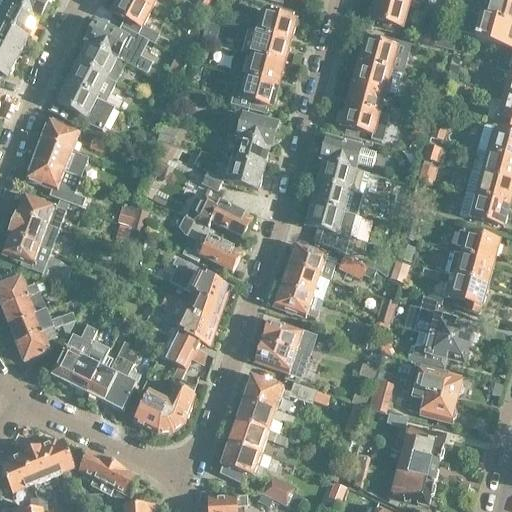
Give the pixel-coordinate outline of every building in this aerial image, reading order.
[(0,0),(8,4),(40,20),(50,0),(49,0),(0,0)] [(0,0),(0,24),(28,39),(38,20),(40,21),(40,20),(8,4),(0,0)] [(154,10),(135,0),(121,0),(114,14),(136,26),(132,33),(142,38),(156,45),(160,36),(145,28),(154,10)] [(135,0),(154,10),(159,0),(135,0)] [(207,12),(213,0),(199,0),(196,6),(207,12)] [(410,8),(380,0),(377,0),(371,21),(403,29),(403,31),(404,31),(410,8)] [(380,0),(410,8),(411,8),(419,10),(422,0),(380,0)] [(461,14),(511,27),(511,5),(493,0),(462,0),(458,13),(461,14)] [(439,15),(451,19),(453,12),(441,8),(439,15)] [(263,12),(257,36),(290,45),(296,23),(264,14),(265,12),(263,12)] [(455,36),(475,41),(511,51),(511,27),(461,14),(455,36)] [(204,23),(192,16),(187,26),(199,32),(204,23)] [(223,27),(210,23),(203,43),(216,48),(223,27)] [(0,49),(18,59),(28,39),(0,24),(0,49)] [(98,24),(87,44),(120,61),(119,62),(127,65),(147,76),(151,67),(132,58),(142,38),(132,33),(128,40),(98,24)] [(438,32),(434,47),(454,52),(458,38),(438,32)] [(290,45),(257,36),(247,33),(241,54),(251,57),(284,66),(290,45)] [(469,41),(459,38),(454,54),(465,57),(469,41)] [(366,42),(360,64),(393,73),(399,51),(394,50),(396,43),(384,40),(382,46),(366,42)] [(79,64),(117,84),(127,65),(119,62),(120,61),(87,44),(89,45),(79,64)] [(211,46),(202,44),(200,52),(209,55),(211,46)] [(0,80),(2,76),(8,79),(18,59),(0,49),(0,80)] [(181,49),(176,57),(187,63),(192,54),(181,49)] [(511,53),(503,51),(498,71),(511,74),(511,53)] [(176,57),(172,66),(183,72),(187,63),(176,57)] [(284,66),(251,57),(245,78),(278,87),(284,66)] [(79,64),(69,84),(114,107),(118,100),(111,97),(117,84),(79,64)] [(360,64),(354,85),(387,94),(396,97),(402,75),(393,73),(360,64)] [(192,72),(200,75),(202,68),(194,65),(192,72)] [(462,69),(451,66),(447,80),(458,83),(462,69)] [(161,75),(150,70),(147,76),(158,81),(161,75)] [(493,70),(493,71),(491,78),(494,81),(498,83),(502,81),(508,82),(504,95),(511,97),(511,74),(498,71),(493,70)] [(433,74),(431,82),(440,84),(442,76),(433,74)] [(272,109),(278,87),(245,78),(238,76),(229,106),(266,115),(269,108),(272,109)] [(449,91),(461,94),(463,85),(451,82),(449,91)] [(436,94),(438,85),(428,83),(426,91),(436,94)] [(58,104),(88,119),(86,123),(104,132),(116,108),(114,107),(69,84),(58,104)] [(354,85),(348,106),(381,115),(387,94),(354,85)] [(497,120),(499,120),(500,118),(502,118),(500,126),(511,129),(511,97),(504,95),(504,96),(483,90),(481,98),(502,104),(497,120)] [(181,100),(187,103),(191,97),(186,93),(181,100)] [(387,117),(381,115),(348,106),(342,128),(374,137),(374,139),(375,139),(374,141),(372,140),(372,143),(384,145),(391,118),(387,117)] [(389,110),(387,117),(391,118),(399,120),(401,113),(389,110)] [(151,127),(159,130),(163,121),(155,118),(151,127)] [(243,118),(236,140),(269,150),(270,149),(272,149),(278,127),(243,118)] [(52,123),(44,143),(73,154),(80,135),(52,123)] [(472,150),(477,152),(488,155),(511,161),(511,137),(496,133),(496,132),(497,127),(485,124),(484,130),(480,141),(475,139),(472,150)] [(425,140),(427,129),(414,125),(411,136),(425,140)] [(436,126),(433,136),(443,139),(446,129),(436,126)] [(164,128),(160,142),(176,146),(180,133),(164,128)] [(102,153),(107,142),(94,136),(89,146),(102,153)] [(221,159),(231,162),(264,171),(269,150),(236,140),(227,138),(221,159)] [(321,164),(323,164),(357,174),(359,165),(374,169),(378,156),(358,150),(360,143),(342,138),(340,145),(327,142),(321,164)] [(44,143),(37,163),(65,173),(69,164),(79,168),(78,172),(95,178),(100,165),(73,154),(44,143)] [(151,156),(152,146),(136,144),(135,154),(151,156)] [(431,147),(428,159),(439,162),(442,150),(431,147)] [(471,173),(482,176),(511,184),(511,161),(488,155),(477,152),(471,173)] [(224,184),(226,185),(227,183),(258,192),(264,171),(231,162),(224,184)] [(65,173),(37,163),(29,182),(58,192),(55,201),(83,211),(86,200),(73,195),(72,197),(69,196),(72,187),(62,183),(65,173)] [(323,164),(317,185),(351,194),(366,198),(372,177),(357,173),(357,174),(323,164)] [(162,182),(167,172),(157,166),(151,177),(162,182)] [(420,181),(432,184),(436,171),(424,168),(420,181)] [(207,173),(201,185),(218,194),(224,182),(207,173)] [(465,194),(477,197),(509,206),(511,197),(511,184),(482,176),(471,173),(465,194)] [(317,185),(312,205),(346,215),(351,194),(317,185)] [(470,221),(471,222),(472,219),(503,228),(509,206),(477,197),(465,194),(459,216),(471,219),(470,221)] [(196,198),(185,219),(204,229),(207,222),(243,240),(249,228),(250,228),(254,221),(205,196),(202,201),(196,198)] [(395,206),(407,209),(409,200),(398,197),(395,206)] [(18,216),(58,231),(60,232),(63,223),(67,213),(70,206),(58,202),(55,210),(26,199),(20,217),(18,216)] [(412,210),(424,213),(427,203),(415,200),(412,210)] [(403,221),(407,209),(395,206),(391,204),(387,216),(403,221)] [(346,215),(312,205),(306,228),(317,231),(313,244),(334,251),(345,257),(351,259),(363,220),(346,215)] [(120,223),(134,228),(139,212),(125,207),(120,223)] [(151,217),(139,212),(134,228),(133,228),(131,235),(143,239),(151,217)] [(11,238),(41,249),(51,252),(58,231),(18,216),(11,238)] [(197,265),(200,259),(232,275),(242,255),(210,239),(213,233),(204,229),(182,217),(177,228),(184,237),(197,243),(192,252),(185,248),(181,256),(197,265)] [(128,244),(131,235),(133,228),(121,224),(116,239),(128,244)] [(403,240),(415,243),(419,230),(407,226),(403,240)] [(493,266),(499,244),(460,233),(456,249),(462,251),(461,257),(493,266)] [(41,249),(11,238),(10,238),(11,239),(5,256),(22,263),(21,268),(43,276),(42,279),(65,288),(71,270),(49,262),(37,258),(41,249)] [(401,244),(396,260),(411,264),(415,249),(401,244)] [(337,263),(297,248),(290,268),(331,283),(331,282),(337,263)] [(444,275),(448,276),(488,287),(493,266),(461,257),(450,254),(444,275)] [(356,262),(345,257),(339,268),(363,278),(364,275),(371,279),(375,271),(374,271),(356,262)] [(376,263),(374,271),(375,271),(388,279),(391,267),(376,263)] [(410,268),(395,263),(391,280),(406,284),(410,268)] [(94,264),(93,268),(117,276),(121,265),(94,264)] [(290,268),(282,289),(323,305),(331,283),(290,268)] [(488,287),(448,276),(444,275),(422,269),(420,277),(447,284),(443,298),(443,299),(444,299),(449,300),(448,302),(454,303),(453,306),(466,310),(465,314),(471,316),(472,315),(480,317),(488,287)] [(223,310),(230,290),(199,274),(195,281),(190,278),(184,291),(192,295),(223,310)] [(22,279),(0,287),(0,302),(2,308),(40,293),(59,286),(42,279),(37,286),(26,290),(22,279)] [(67,296),(69,291),(61,288),(59,293),(67,296)] [(282,289),(275,309),(287,313),(287,315),(295,318),(295,316),(316,323),(320,314),(323,305),(282,289)] [(47,311),(43,303),(40,293),(2,308),(10,327),(37,316),(47,311)] [(216,331),(223,310),(192,295),(187,306),(167,296),(163,303),(196,319),(197,317),(207,322),(205,325),(216,331)] [(428,297),(427,299),(436,304),(442,305),(444,299),(443,299),(443,298),(428,297)] [(468,347),(473,330),(456,326),(457,322),(433,316),(436,304),(427,299),(424,298),(420,310),(417,322),(419,322),(416,334),(417,334),(430,338),(430,337),(468,347)] [(153,306),(160,310),(180,320),(175,331),(177,332),(176,334),(200,345),(200,344),(210,348),(216,331),(205,325),(207,322),(197,317),(196,319),(163,303),(156,300),(153,306)] [(394,316),(396,305),(385,302),(379,324),(391,327),(391,326),(394,316)] [(58,319),(62,327),(75,322),(72,313),(58,319)] [(146,326),(145,327),(169,338),(159,359),(166,363),(179,369),(187,372),(192,360),(197,351),(200,345),(176,334),(177,332),(175,331),(141,314),(137,322),(146,326)] [(54,330),(48,316),(38,320),(37,316),(10,327),(17,345),(54,330)] [(394,316),(391,326),(400,329),(403,318),(394,316)] [(66,338),(75,322),(62,327),(66,338)] [(315,340),(268,323),(261,343),(308,359),(315,340)] [(66,351),(52,379),(70,388),(97,333),(87,328),(81,340),(73,336),(66,351)] [(47,343),(58,339),(54,330),(17,345),(25,364),(52,354),(47,343)] [(97,333),(70,388),(87,397),(101,368),(92,364),(105,337),(97,333)] [(430,338),(417,334),(415,345),(410,348),(407,361),(444,370),(446,363),(447,360),(464,364),(468,347),(430,337),(430,338)] [(364,349),(383,356),(387,346),(367,339),(364,349)] [(261,343),(255,363),(301,379),(308,359),(261,343)] [(133,348),(125,344),(115,365),(105,360),(101,368),(87,397),(104,405),(133,348)] [(387,346),(384,355),(395,358),(396,355),(393,351),(392,347),(387,346)] [(131,373),(141,352),(133,348),(104,405),(122,414),(142,377),(131,373)] [(203,365),(207,356),(197,351),(192,360),(203,365)] [(361,378),(376,382),(377,381),(379,373),(380,369),(365,365),(361,378)] [(169,388),(176,392),(178,388),(179,389),(182,382),(187,372),(179,369),(169,388)] [(458,404),(460,396),(464,394),(465,389),(463,385),(465,379),(438,372),(438,373),(432,372),(431,375),(424,373),(421,385),(416,383),(414,393),(438,400),(438,398),(458,404)] [(379,373),(377,381),(388,384),(390,376),(379,373)] [(318,393),(294,385),(292,393),(253,379),(249,390),(246,391),(244,397),(246,399),(245,401),(277,413),(282,399),(289,401),(290,400),(312,407),(313,404),(318,393)] [(377,381),(369,409),(387,414),(395,386),(391,385),(388,384),(377,381)] [(171,404),(157,432),(160,433),(169,434),(174,433),(182,427),(184,423),(196,389),(182,382),(179,389),(178,388),(176,392),(170,403),(171,404)] [(503,400),(506,386),(495,383),(491,397),(503,400)] [(170,403),(150,393),(136,421),(157,432),(171,404),(170,403)] [(331,398),(318,393),(313,404),(327,409),(331,398)] [(353,405),(369,409),(373,397),(357,393),(353,405)] [(458,415),(456,411),(458,404),(438,398),(438,400),(414,393),(412,401),(417,403),(414,414),(452,424),(453,422),(456,420),(458,415)] [(241,411),(239,413),(237,419),(238,421),(237,423),(270,434),(274,420),(292,426),(293,425),(305,429),(306,423),(295,419),(277,413),(245,401),(241,411)] [(369,411),(354,406),(345,431),(360,436),(369,411)] [(404,429),(406,420),(389,415),(386,424),(404,429)] [(230,443),(230,445),(262,456),(267,442),(285,448),(287,441),(270,434),(237,423),(233,434),(231,434),(229,440),(230,443)] [(408,427),(401,454),(440,464),(441,462),(443,460),(445,453),(443,451),(446,439),(435,436),(410,429),(410,428),(408,427)] [(53,444),(42,448),(55,479),(76,471),(64,442),(56,445),(53,444)] [(229,446),(225,453),(226,455),(225,458),(223,458),(222,467),(222,468),(220,475),(242,486),(245,476),(269,483),(271,478),(272,476),(264,473),(265,470),(268,472),(272,460),(262,456),(230,445),(229,446)] [(42,447),(21,456),(35,488),(55,479),(42,448),(42,447)] [(401,454),(396,476),(435,486),(435,485),(434,485),(434,483),(437,482),(438,475),(437,473),(439,464),(440,464),(401,454)] [(89,455),(79,474),(94,482),(91,489),(101,494),(115,467),(100,460),(100,461),(89,455)] [(2,468),(13,496),(13,497),(35,488),(21,456),(20,456),(21,457),(11,461),(10,464),(2,468)] [(360,457),(358,467),(369,469),(371,460),(360,457)] [(115,467),(101,494),(99,495),(100,504),(110,503),(110,498),(111,499),(114,492),(130,500),(140,480),(129,475),(129,474),(115,467)] [(369,469),(358,467),(353,487),(363,492),(369,469)] [(389,502),(392,502),(392,501),(417,508),(417,507),(429,510),(432,498),(434,497),(436,490),(434,487),(435,486),(396,476),(389,502)] [(269,483),(262,496),(274,502),(287,509),(293,511),(299,511),(306,501),(294,495),(296,490),(271,478),(269,483)] [(99,495),(87,496),(88,504),(100,504),(99,495)] [(87,496),(76,497),(76,505),(88,504),(87,496)] [(274,502),(262,496),(258,504),(270,509),(274,502)] [(76,497),(64,498),(65,506),(76,505),(76,497)] [(39,511),(39,500),(30,501),(30,511),(39,511)] [(39,500),(39,511),(44,511),(48,511),(47,500),(39,500)] [(248,500),(209,501),(209,511),(237,511),(238,510),(248,509),(248,500)]
